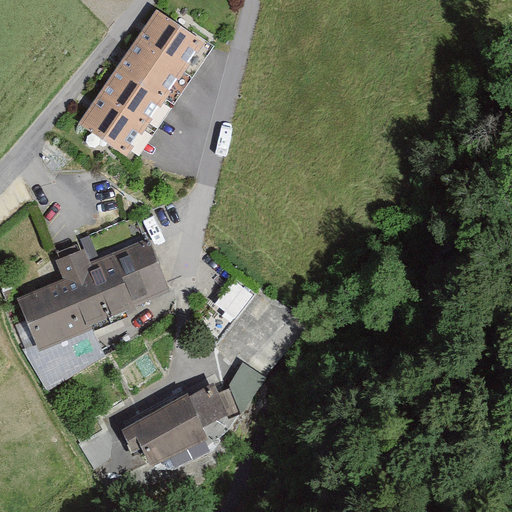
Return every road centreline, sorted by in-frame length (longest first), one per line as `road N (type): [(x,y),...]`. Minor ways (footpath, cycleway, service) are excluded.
road 1 (residential): [(0,158),(143,0)]
road 2 (track): [(86,482),(0,295)]
